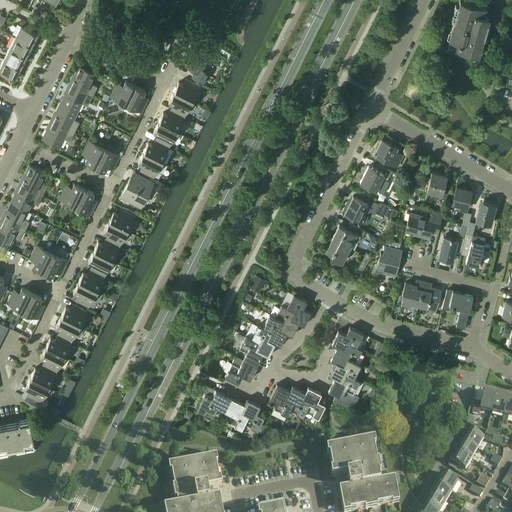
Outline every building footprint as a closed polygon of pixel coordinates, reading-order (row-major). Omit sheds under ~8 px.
[(458,0),(453,22),(448,37),(450,38),(453,39),(451,47),(454,47),(455,48),(457,48),(460,49),(461,49),(463,50),(477,54),(485,28),(488,15),(486,15),(488,7),(480,4),(477,3),(473,2),(471,2),(464,0),(458,0)] [(14,37),(31,45),(37,33),(26,28),(29,23),(21,18),(18,24),(20,25),(14,37)] [(31,45),(14,37),(8,48),(26,56),(31,45)] [(204,69),(211,54),(193,45),(189,53),(191,54),(185,66),(195,71),(192,77),(204,83),(210,72),(204,69)] [(26,56),(8,48),(3,59),(20,68),(26,56)] [(20,68),(3,59),(0,64),(0,71),(15,79),(20,68)] [(68,84),(92,96),(97,86),(92,84),(96,75),(78,66),(72,78),(71,78),(68,84)] [(178,82),(173,92),(192,101),(194,103),(197,97),(196,94),(196,92),(200,86),(185,78),(182,84),(178,82)] [(117,82),(110,97),(117,100),(118,101),(119,104),(124,107),(125,104),(135,86),(125,81),(123,85),(117,82)] [(92,96),(68,84),(65,90),(66,90),(60,103),(78,112),(82,103),(87,106),(92,96)] [(125,104),(124,107),(130,110),(133,108),(135,109),(141,112),(148,98),(143,95),(145,91),(135,86),(125,104)] [(173,92),(168,102),(172,104),(170,109),(184,117),(187,110),(188,109),(191,108),(194,103),(192,101),(173,92)] [(109,96),(104,94),(101,100),(106,103),(109,96)] [(78,112),(60,103),(54,114),(53,114),(50,120),(74,132),(79,122),(74,119),(78,112)] [(204,108),(201,115),(207,118),(210,111),(204,108)] [(163,112),(158,122),(177,132),(179,133),(182,127),(180,124),(181,123),(184,117),(170,109),(167,114),(163,112)] [(74,132),(50,120),(47,126),(48,126),(42,139),(60,148),(64,139),(69,142),(74,132)] [(158,122),(153,132),(157,134),(154,140),(169,147),(172,141),(173,139),(176,139),(179,133),(177,132),(158,122)] [(397,167),(404,155),(395,150),(397,147),(381,138),(376,149),(378,151),(376,156),(397,167)] [(88,139),(81,154),(87,157),(84,161),(94,166),(105,145),(99,142),(96,143),(95,143),(88,139)] [(147,142),(142,153),(161,162),(164,163),(167,158),(165,155),(166,153),(169,147),(154,140),(152,145),(147,142)] [(105,145),(94,166),(105,171),(107,167),(112,170),(119,155),(113,152),(111,151),(111,148),(105,145)] [(142,153),(137,163),(142,165),(139,170),(154,178),(157,171),(158,170),(161,169),(164,163),(161,162),(142,153)] [(360,182),(376,190),(382,178),(387,180),(392,171),(378,164),(375,169),(368,166),(360,182)] [(18,183),(42,195),(47,185),(42,183),(47,174),(28,165),(22,178),(21,177),(18,183)] [(141,208),(154,183),(133,172),(120,198),(141,208)] [(440,199),(446,200),(450,186),(444,184),(446,175),(431,172),(426,192),(441,195),(440,199)] [(66,184),(59,198),(65,202),(67,203),(68,206),(73,209),(84,187),(74,182),(72,187),(66,184)] [(42,195),(18,183),(15,189),(16,190),(10,202),(28,211),(32,202),(38,205),(42,195)] [(456,186),(451,204),(459,206),(458,208),(466,211),(472,190),(456,186)] [(84,187),(73,209),(79,211),(82,210),(84,211),(90,214),(97,200),(92,197),(94,193),(84,187)] [(347,204),(344,210),(345,211),(345,213),(357,219),(357,220),(364,223),(368,215),(366,214),(370,207),(375,210),(379,202),(373,199),(371,204),(353,196),(348,205),(347,204)] [(28,211),(10,202),(4,213),(3,213),(0,219),(24,231),(29,221),(24,219),(28,211)] [(379,202),(375,210),(394,219),(398,211),(379,202)] [(476,217),(475,220),(483,222),(484,220),(491,221),(495,205),(483,202),(482,208),(479,207),(476,217)] [(113,211),(108,221),(127,231),(129,232),(132,226),(131,223),(131,222),(135,215),(120,208),(117,213),(113,211)] [(406,229),(406,232),(414,234),(415,231),(429,235),(430,231),(436,232),(441,213),(431,210),(429,216),(411,212),(406,229)] [(465,211),(462,224),(468,225),(469,221),(471,213),(465,211)] [(24,231),(0,219),(0,241),(10,247),(15,238),(20,241),(24,231)] [(108,221),(103,231),(107,233),(105,239),(119,246),(122,240),(123,238),(126,238),(129,232),(127,231),(108,221)] [(466,233),(472,235),(475,222),(469,221),(468,225),(466,233)] [(331,238),(349,248),(353,240),(357,242),(359,241),(360,239),(360,237),(360,236),(362,237),(365,231),(349,223),(347,229),(338,224),(331,238)] [(65,240),(68,234),(62,231),(59,238),(65,240)] [(461,252),(461,254),(467,255),(465,262),(478,265),(479,262),(480,262),(480,260),(479,260),(483,244),(479,243),(481,237),(472,235),(466,233),(465,238),(461,252)] [(461,252),(465,238),(458,236),(457,239),(443,236),(438,258),(452,262),(455,251),(461,252)] [(349,248),(331,238),(324,250),(331,254),(329,257),(342,263),(349,248)] [(380,251),(377,266),(383,268),(381,272),(394,275),(401,249),(399,249),(400,243),(382,238),(378,245),(383,249),(382,252),(380,251)] [(98,242),(93,252),(112,261),(114,263),(117,257),(115,254),(116,252),(119,246),(105,239),(102,244),(98,242)] [(36,244),(29,258),(34,261),(32,266),(42,271),(51,252),(53,249),(47,247),(44,248),(42,247),(36,244)] [(25,247),(22,253),(28,256),(31,249),(25,247)] [(51,252),(42,271),(52,276),(54,271),(60,274),(67,260),(60,256),(59,255),(58,252),(53,249),(51,252)] [(93,252),(88,262),(92,264),(89,269),(104,277),(107,270),(108,269),(111,268),(114,263),(112,261),(93,252)] [(356,270),(361,273),(371,256),(366,252),(356,270)] [(83,272),(77,282),(96,292),(99,293),(102,287),(100,284),(101,282),(104,277),(89,269),(87,274),(83,272)] [(255,274),(249,287),(250,287),(258,291),(263,282),(264,279),(256,275),(255,274)] [(417,307),(424,281),(416,280),(415,284),(405,282),(401,296),(403,296),(401,303),(417,307)] [(424,281),(417,307),(426,309),(427,306),(436,308),(440,289),(430,287),(431,283),(424,281)] [(77,282),(73,292),(77,294),(74,300),(89,307),(92,301),(93,299),(96,299),(99,293),(96,292),(77,282)] [(14,289),(6,303),(13,306),(15,307),(15,310),(21,313),(31,292),(21,287),(19,291),(14,289)] [(445,294),(442,308),(448,310),(449,305),(460,308),(456,326),(465,328),(469,310),(473,295),(452,290),(451,295),(445,294)] [(31,292),(21,313),(26,316),(30,315),(31,315),(38,319),(45,304),(39,301),(41,297),(31,292)] [(247,293),(244,301),(249,303),(253,296),(247,293)] [(293,293),(293,294),(287,306),(287,307),(286,307),(295,311),(291,318),(298,322),(303,325),(310,312),(303,308),(306,300),(293,293)] [(511,301),(505,299),(501,314),(511,316),(511,301)] [(65,307),(60,317),(79,326),(81,328),(84,322),(83,319),(83,317),(87,311),(72,303),(69,309),(65,307)] [(292,335),(295,328),(298,322),(291,318),(295,311),(286,307),(287,307),(287,306),(281,304),(275,317),(283,322),(280,329),(287,332),(286,333),(292,335)] [(280,346),(283,338),(286,333),(287,332),(280,329),(283,322),(275,317),(269,314),(263,327),(271,331),(267,339),(275,342),(274,343),(280,346)] [(60,317),(55,327),(59,329),(57,334),(71,342),(71,341),(74,335),(75,334),(78,333),(81,328),(79,326),(60,317)] [(8,327),(0,323),(0,330),(5,333),(8,327)] [(272,348),(274,343),(275,342),(267,339),(271,331),(263,327),(257,324),(251,337),(251,338),(259,342),(255,349),(263,353),(262,353),(268,356),(272,348)] [(345,334),(338,330),(331,344),(336,346),(337,346),(345,350),(349,343),(356,347),(357,346),(356,346),(363,333),(349,326),(345,334)] [(50,337),(45,347),(64,357),(66,358),(69,352),(67,349),(68,348),(71,342),(57,334),(54,339),(50,337)] [(263,353),(255,349),(259,342),(251,338),(251,337),(246,334),(239,348),(246,352),(243,359),(256,366),(262,353),(263,353)] [(336,346),(330,359),(335,362),(336,361),(344,366),(348,359),(355,363),(356,362),(355,362),(362,349),(357,346),(356,347),(349,343),(345,350),(337,346),(336,346)] [(45,347),(40,357),(44,359),(41,365),(56,372),(59,366),(60,364),(63,364),(66,358),(64,357),(45,347)] [(374,355),(379,357),(381,353),(382,352),(377,349),(374,355)] [(250,379),(252,374),(256,366),(243,359),(235,355),(228,370),(228,369),(225,376),(238,383),(242,375),(250,379)] [(336,361),(335,362),(329,375),(334,377),(343,381),(347,375),(354,378),(355,377),(354,377),(360,364),(356,362),(355,363),(348,359),(344,366),(336,361)] [(35,367),(30,378),(51,388),(54,383),(52,380),(53,378),(56,372),(41,365),(39,370),(35,367)] [(334,377),(328,390),(335,394),(333,400),(352,410),(359,396),(353,393),(359,380),(355,377),(354,378),(347,375),(343,381),(334,377)] [(30,378),(25,388),(29,390),(26,395),(41,402),(44,396),(45,394),(48,394),(51,388),(30,378)] [(203,396),(196,409),(212,417),(217,407),(224,411),(231,397),(224,393),(218,390),(217,390),(216,389),(202,383),(197,393),(203,396)] [(276,384),(270,397),(277,401),(274,409),(287,415),(289,411),(293,402),(286,398),(290,390),(289,390),(276,384)] [(305,391),(292,385),(289,390),(290,390),(286,398),(293,402),(289,411),(289,410),(302,416),(305,411),(309,404),(301,400),(305,391)] [(317,400),(321,393),(308,386),(305,391),(301,400),(309,404),(305,411),(318,418),(325,404),(317,400)] [(492,414),(496,395),(484,392),(481,403),(475,402),(472,414),(478,416),(480,411),(492,414)] [(492,414),(503,417),(508,398),(496,395),(492,414)] [(231,397),(224,411),(225,411),(232,414),(228,422),(235,425),(241,429),(244,423),(244,424),(248,416),(240,412),(243,407),(244,404),(238,400),(231,397)] [(260,405),(246,398),(244,404),(240,412),(248,416),(244,424),(257,430),(264,416),(256,413),(260,405)] [(503,417),(502,421),(507,422),(508,418),(511,419),(511,399),(508,398),(503,417)] [(185,410),(183,416),(188,418),(191,413),(185,410)] [(0,458),(35,451),(29,418),(28,418),(29,422),(0,427),(0,458)] [(461,440),(462,440),(477,450),(484,439),(467,430),(461,440)] [(462,440),(461,440),(455,451),(471,461),(477,450),(462,440)] [(337,481),(340,497),(342,511),(343,511),(349,511),(392,504),(392,503),(398,502),(394,480),(380,483),(373,448),(372,448),(371,442),(329,450),(330,456),(329,457),(332,472),(333,472),(334,478),(342,477),(343,480),(337,481)] [(471,461),(455,451),(449,461),(465,471),(471,461)] [(492,459),(500,464),(502,460),(494,455),(492,459)] [(221,511),(217,490),(211,491),(211,488),(219,486),(218,480),(215,464),(214,464),(213,458),(171,466),(172,473),(171,473),(174,488),(176,500),(177,508),(164,510),(163,511),(221,511)] [(490,463),(497,467),(500,464),(492,459),(490,463)] [(435,484),(451,494),(458,483),(441,473),(435,484)] [(486,479),(482,484),(481,486),(485,489),(489,481),(486,479)] [(451,494),(435,484),(429,495),(445,504),(451,494)] [(468,491),(479,498),(483,492),(472,485),(468,491)] [(497,491),(495,495),(503,499),(505,496),(497,491)] [(440,511),(445,504),(429,495),(422,505),(434,511),(440,511)] [(493,498),(491,502),(499,507),(501,503),(493,498)]
